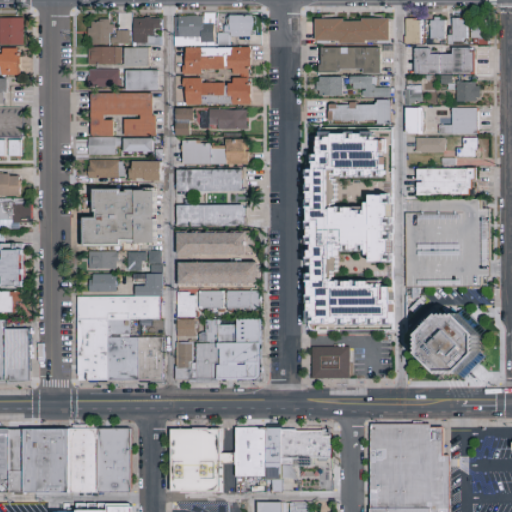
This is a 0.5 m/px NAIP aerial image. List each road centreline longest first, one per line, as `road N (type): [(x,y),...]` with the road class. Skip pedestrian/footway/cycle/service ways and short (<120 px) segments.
road 1 (residential): [(52,0),(53,407)]
road 2 (residential): [(286,395),(284,0)]
road 3 (secondary): [(437,405),(405,395),(91,396),(63,407)]
road 4 (secondary): [(228,414),(352,414)]
